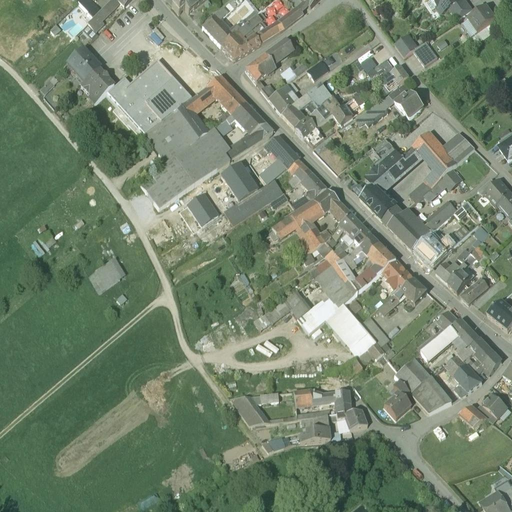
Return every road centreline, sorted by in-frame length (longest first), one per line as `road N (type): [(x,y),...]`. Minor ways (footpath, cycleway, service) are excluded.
road 1 (track): [(264,459),(181,345),(169,294),(114,190),(0,62)]
road 2 (track): [(332,190),(169,294),(0,438)]
road 3 (residential): [(511,350),(426,284),(228,77)]
road 4 (residential): [(511,185),(436,110),(350,0)]
road 5 (residential): [(511,358),(474,399),(401,441)]
road 6 (residential): [(335,0),(228,77)]
